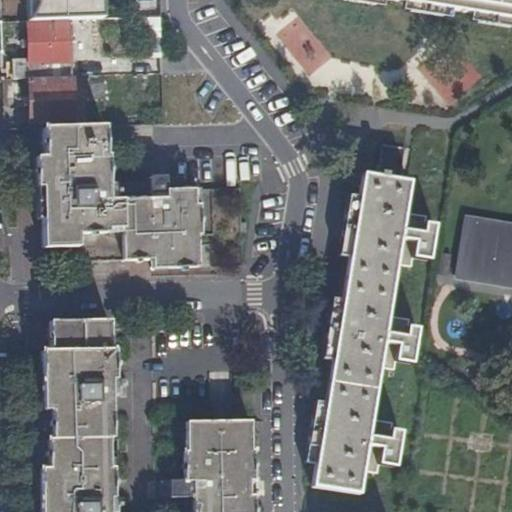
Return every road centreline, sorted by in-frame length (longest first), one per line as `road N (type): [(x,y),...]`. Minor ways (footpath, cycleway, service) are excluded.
road 1 (residential): [(278,293),(296,168),(178,21),(177,0)]
road 2 (residential): [(0,298),(278,293)]
road 3 (residential): [(282,511),(278,293)]
road 4 (unknown): [(269,131),(233,143),(144,145)]
road 5 (unknown): [(228,294),(223,352),(158,359)]
